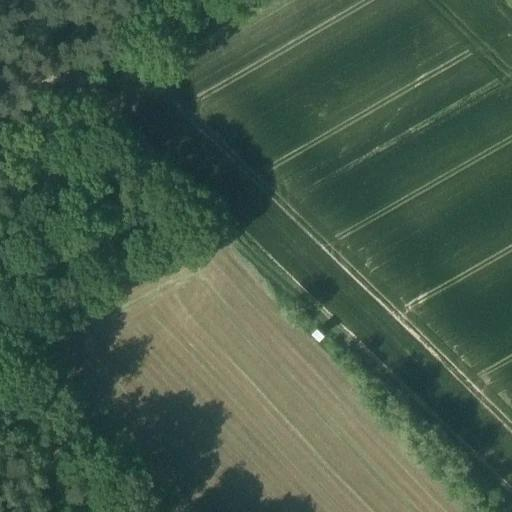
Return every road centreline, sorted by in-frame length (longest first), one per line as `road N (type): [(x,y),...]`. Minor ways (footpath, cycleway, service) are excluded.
road 1 (track): [(173,0),(0,107)]
road 2 (track): [(198,208),(56,72)]
